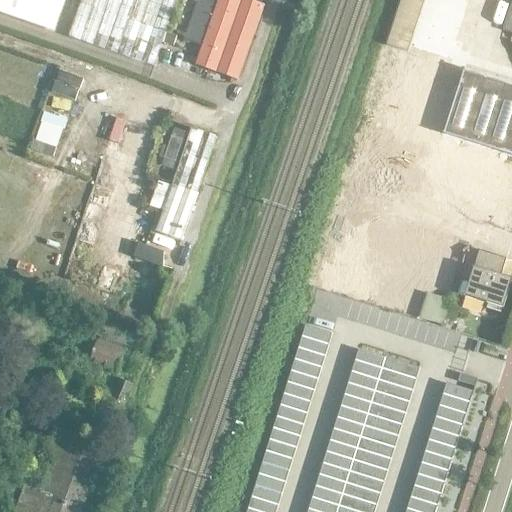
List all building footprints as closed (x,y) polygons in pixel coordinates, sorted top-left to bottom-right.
[(154,67),(177,0),(0,0),(0,12),(36,26),(59,0),(81,0),(69,37),(154,67)] [(187,0),(197,4),(184,40),(201,47),(195,65),(238,80),(264,6),(244,0),(187,0)] [(385,48),(377,76),(454,100),(464,72),(385,48)] [(77,99),(84,75),(59,68),(52,92),(77,99)] [(454,100),(444,133),(511,154),(511,87),(464,72),(454,100)] [(55,156),(67,117),(45,111),(33,149),(55,156)] [(383,115),(363,177),(511,223),(511,154),(444,133),(443,134),(383,115)] [(116,117),(112,139),(123,141),(127,119),(116,117)] [(173,128),(163,165),(178,169),(188,132),(173,128)] [(173,186),(159,181),(150,207),(163,212),(156,231),(182,240),(217,137),(192,129),(173,186)] [(167,255),(145,247),(140,259),(163,267),(167,255)] [(495,255),(483,252),(479,250),(464,298),(504,309),(511,281),(511,279),(501,276),(506,259),(495,255)] [(442,324),(450,301),(427,294),(419,317),(442,324)] [(141,338),(99,323),(68,311),(63,323),(76,328),(77,327),(95,335),(94,337),(100,339),(99,342),(98,341),(87,373),(101,378),(104,369),(116,374),(124,351),(121,350),(122,346),(137,351),(141,338)] [(329,334),(301,325),(297,336),(325,345),(329,334)] [(325,345),(297,336),(294,348),(321,356),(325,345)] [(321,356),(294,348),(290,359),(318,368),(321,356)] [(384,358),(357,350),(354,361),(381,370),(384,358)] [(419,370),(384,358),(381,370),(416,381),(419,370)] [(318,368),(290,359),(286,370),(314,379),(318,368)] [(381,370),(354,361),(350,372),(377,381),(381,370)] [(314,379),(286,370),(283,381),(310,390),(314,379)] [(416,381),(381,370),(377,381),(412,392),(416,381)] [(377,381),(350,372),(346,383),(373,392),(377,381)] [(480,383),(463,378),(460,386),(477,391),(480,383)] [(110,402),(124,407),(133,386),(126,383),(119,380),(110,402)] [(310,390),(283,381),(279,392),(306,401),(310,390)] [(412,392),(377,381),(373,392),(408,403),(412,392)] [(373,392),(346,383),(343,394),(370,402),(373,392)] [(476,394),(449,385),(445,396),(473,405),(476,394)] [(306,401),(279,392),(275,403),(303,412),(306,401)] [(408,403),(373,392),(370,402),(405,414),(408,403)] [(370,402),(343,394),(339,405),(366,414),(370,402)] [(473,405),(445,396),(441,408),(469,416),(473,405)] [(405,414),(370,402),(366,414),(401,425),(405,414)] [(303,412),(275,403),(271,414),(299,423),(303,412)] [(366,414),(339,405),(335,416),(362,425),(366,414)] [(469,416),(441,408),(438,419),(465,428),(469,416)] [(299,423),(271,414),(268,425),(295,434),(299,423)] [(401,425),(366,414),(362,425),(397,436),(401,425)] [(362,425),(335,416),(332,427),(359,436),(362,425)] [(465,428),(438,419),(434,430),(462,439),(465,428)] [(295,434),(268,425),(264,437),(291,446),(295,434)] [(397,436),(362,425),(359,436),(394,447),(397,436)] [(359,436),(332,427),(328,438),(355,447),(359,436)] [(79,511),(104,445),(59,430),(37,490),(25,486),(14,511),(79,511)] [(462,439),(434,430),(430,441),(458,450),(462,439)] [(394,447),(359,436),(355,447),(390,458),(394,447)] [(288,456),(291,446),(264,437),(260,448),(288,456)] [(355,447),(328,438),(324,450),(351,459),(355,447)] [(458,450),(430,441),(426,452),(454,461),(458,450)] [(390,458),(355,447),(351,459),(386,470),(390,458)] [(288,456),(260,448),(257,459),(284,468),(288,456)] [(351,459),(324,450),(320,461),(347,470),(351,459)] [(454,461),(426,452),(423,463),(450,472),(454,461)] [(284,468),(257,459),(253,470),(281,478),(284,468)] [(386,470),(351,459),(347,470),(382,481),(386,470)] [(347,470),(320,461),(317,472),(344,481),(347,470)] [(450,472),(423,463),(419,474),(447,483),(450,472)] [(281,478),(253,470),(249,481),(277,490),(281,478)] [(382,481),(347,470),(344,481),(379,492),(382,481)] [(344,481),(317,472),(313,483),(340,492),(344,481)] [(447,483),(419,474),(415,486),(443,495),(447,483)] [(277,490),(249,481),(245,492),(273,501),(277,490)] [(379,492),(344,481),(340,492),(375,503),(379,492)] [(340,492),(313,483),(309,494),(336,503),(340,492)] [(443,495),(415,486),(412,496),(439,505),(443,495)] [(269,511),(273,501),(245,492),(242,503),(269,511)] [(371,511),(375,503),(340,492),(336,503),(363,511),(371,511)] [(333,511),(336,503),(309,494),(305,506),(325,511),(333,511)] [(437,511),(439,505),(412,496),(408,508),(421,511),(437,511)] [(269,511),(242,503),(238,511),(269,511)] [(363,511),(336,503),(333,511),(363,511)]
